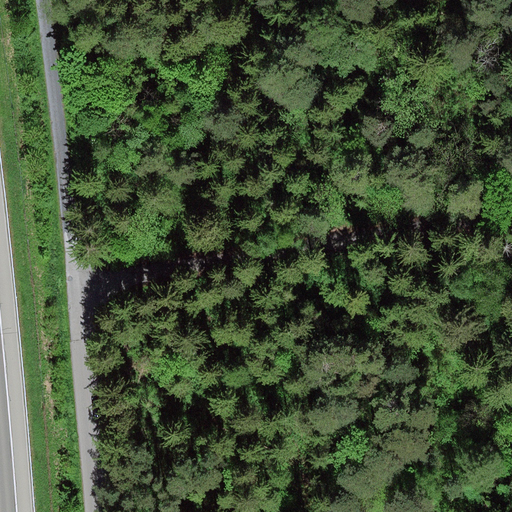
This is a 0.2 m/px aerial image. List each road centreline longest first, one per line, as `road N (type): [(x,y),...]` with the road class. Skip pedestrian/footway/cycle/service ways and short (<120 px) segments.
road 1 (track): [(511,207),(124,269),(95,285),(82,314),(97,511)]
road 2 (track): [(47,0),(75,230),(95,285)]
